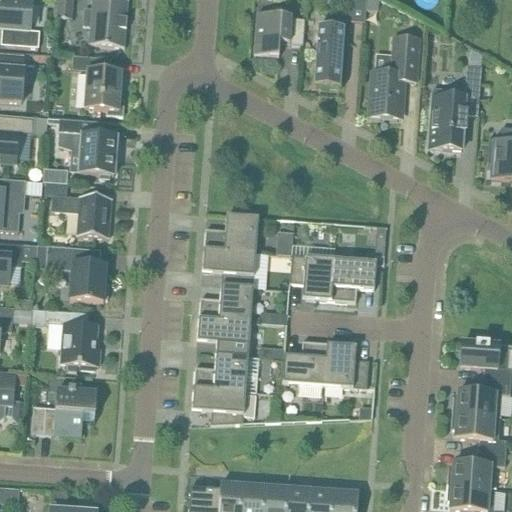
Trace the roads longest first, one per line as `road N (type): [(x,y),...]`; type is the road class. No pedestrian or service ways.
road 1 (residential): [(200,76),(174,87),(167,104),(141,481)]
road 2 (residential): [(432,199),(200,76)]
road 3 (residential): [(410,511),(423,330)]
road 4 (residential): [(141,481),(0,471)]
road 5 (residential): [(423,330),(432,199)]
road 6 (residential): [(297,321),(423,330)]
